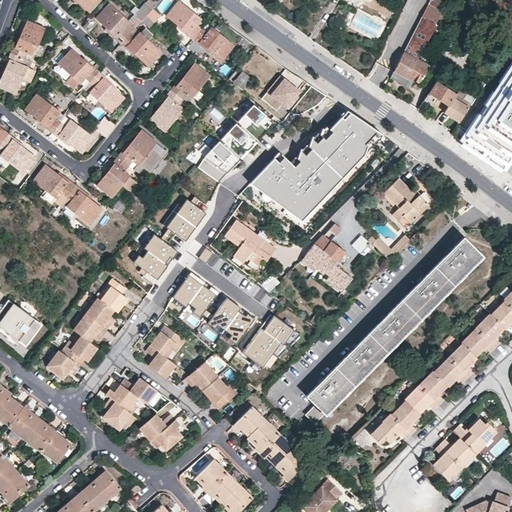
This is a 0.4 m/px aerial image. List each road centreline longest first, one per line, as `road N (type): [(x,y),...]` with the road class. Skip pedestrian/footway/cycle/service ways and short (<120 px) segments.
road 1 (residential): [(148,95),(85,173),(0,109)]
road 2 (tertiary): [(357,94),(511,208)]
road 3 (residential): [(227,197),(118,349)]
road 4 (residential): [(409,505),(397,471),(493,377)]
road 5 (tertiary): [(231,0),(357,94)]
road 6 (residential): [(357,94),(233,186)]
road 7 (residential): [(41,0),(148,95)]
